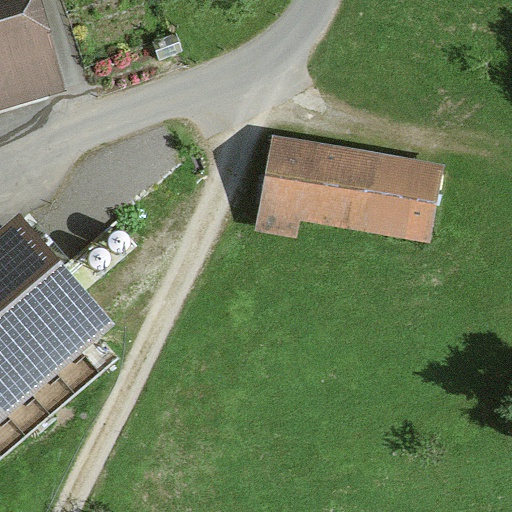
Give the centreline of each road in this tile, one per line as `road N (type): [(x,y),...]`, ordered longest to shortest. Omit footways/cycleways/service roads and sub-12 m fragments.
road 1 (track): [(285,47),(70,511)]
road 2 (unclassified): [(317,0),(285,47),(122,114),(0,176)]
